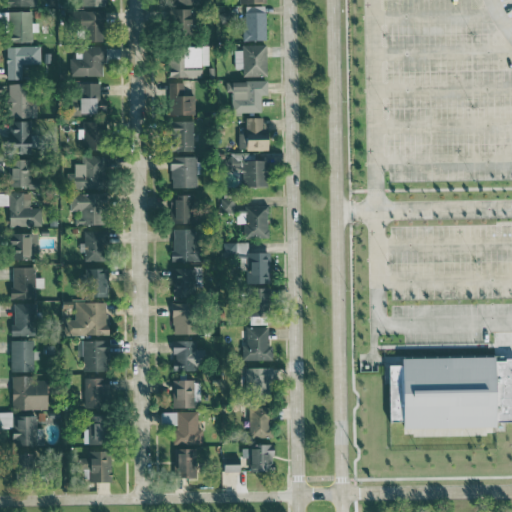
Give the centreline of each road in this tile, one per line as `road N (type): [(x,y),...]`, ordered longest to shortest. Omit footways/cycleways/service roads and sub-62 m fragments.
road 1 (secondary): [(287,0),(298,511)]
road 2 (secondary): [(341,511),(331,0)]
road 3 (residential): [(135,0),(142,496)]
road 4 (residential): [(340,492),(0,499)]
road 5 (residential): [(511,491),(340,492)]
